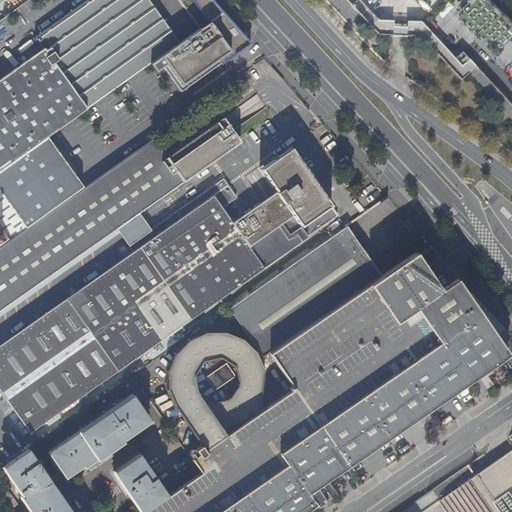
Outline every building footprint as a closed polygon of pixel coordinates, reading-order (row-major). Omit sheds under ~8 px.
[(149,64),(178,44),(147,0),(86,0),(34,37),(39,44),(42,49),(30,57),(0,78),(0,171),(47,137),(149,64)] [(199,29),(178,44),(149,64),(156,72),(162,68),(181,92),(226,60),(250,43),(222,13),(214,18),(199,29)] [(392,21),(378,20),(377,34),(391,35),(392,21)] [(420,21),(406,21),(405,36),(419,36),(420,21)] [(39,44),(27,53),(30,57),(42,49),(39,44)] [(462,52),(454,59),(468,74),(475,67),(462,52)] [(42,217),(8,240),(0,246),(0,308),(238,142),(221,118),(164,159),(151,139),(83,188),(42,217)] [(0,171),(0,228),(8,240),(42,217),(83,188),(47,137),(0,171)] [(0,393),(0,449),(345,210),(297,140),(263,164),(278,187),(234,217),(215,192),(0,340),(0,389),(2,392),(0,393)] [(344,227),(226,310),(262,358),(269,353),(373,282),(381,277),(344,227)] [(0,246),(8,240),(0,228),(0,246)] [(327,482),(330,480),(337,476),(508,358),(500,346),(455,282),(440,292),(413,254),(381,277),(373,282),(269,353),(294,390),(282,399),(218,443),(203,453),(199,447),(194,451),(197,457),(191,461),(198,472),(165,495),(141,511),(284,511),(308,496),(315,506),(317,509),(337,496),(327,482)] [(227,364),(207,377),(216,390),(236,377),(227,364)] [(51,454),(66,476),(84,464),(88,471),(124,446),(121,442),(127,438),(125,435),(148,419),(133,398),(128,397),(100,416),(99,414),(94,417),(95,419),(51,449),(51,454)] [(490,451),(401,511),(511,511),(511,435),(508,439),(511,445),(511,454),(499,464),(490,451)] [(26,451),(2,468),(22,497),(20,499),(29,511),(56,493),(26,451)] [(112,472),(140,511),(141,511),(165,495),(136,455),(112,472)] [(56,493),(29,511),(52,511),(64,504),(56,493)] [(306,511),(315,506),(308,496),(284,511),(306,511)]
